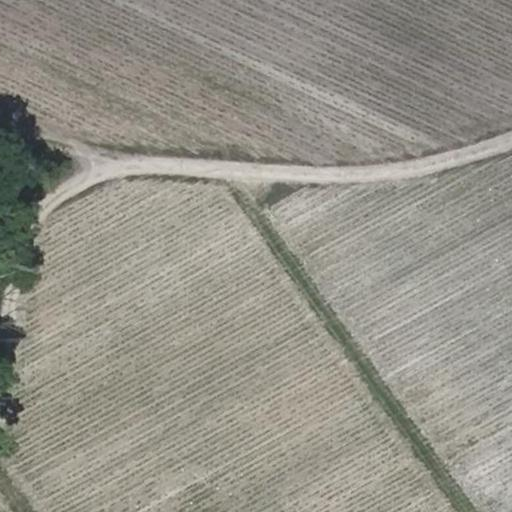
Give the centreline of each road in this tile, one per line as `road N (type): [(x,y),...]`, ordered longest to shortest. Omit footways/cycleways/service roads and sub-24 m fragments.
road 1 (track): [(0,398),(43,190),(112,171),(241,183)]
road 2 (track): [(241,183),(483,511)]
road 3 (track): [(241,183),(410,174),(511,141)]
